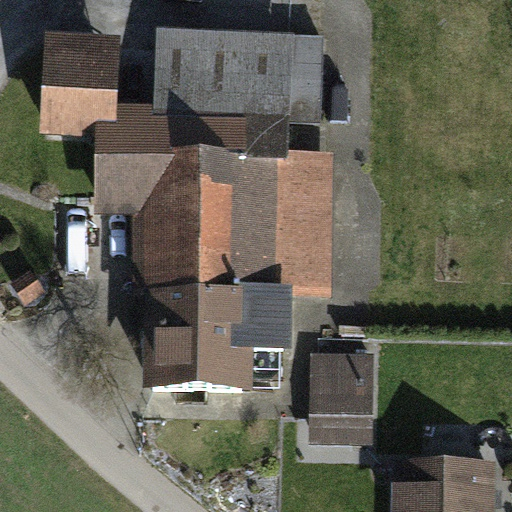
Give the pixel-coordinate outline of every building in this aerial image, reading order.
[(288,48),(163,45),(161,122),(286,125),(288,48)] [(111,49),(54,46),(50,134),(107,137),(107,121),(111,49)] [(107,121),(107,137),(106,209),(160,210),(156,391),(242,393),(243,353),(282,354),(286,125),(161,122),(107,121)] [(368,442),(368,366),(317,366),(317,441),(368,442)] [(490,511),(491,472),(400,470),(399,511),(490,511)]
